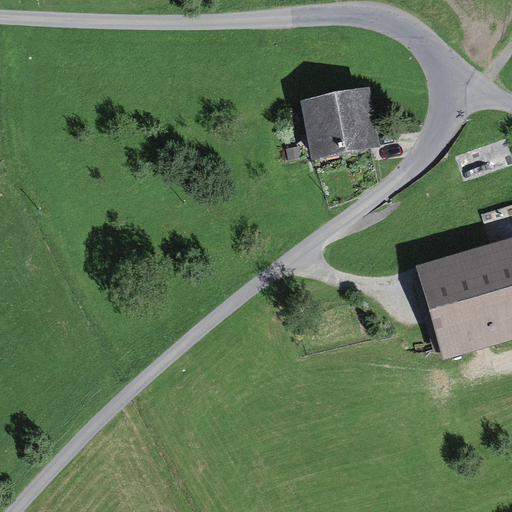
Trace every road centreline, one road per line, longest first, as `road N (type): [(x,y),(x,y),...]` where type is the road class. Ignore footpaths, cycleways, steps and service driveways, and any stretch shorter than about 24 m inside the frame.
road 1 (unclassified): [(16,511),(129,393),(421,156),(459,90)]
road 2 (unclassified): [(459,90),(427,44),(368,16),(0,17)]
